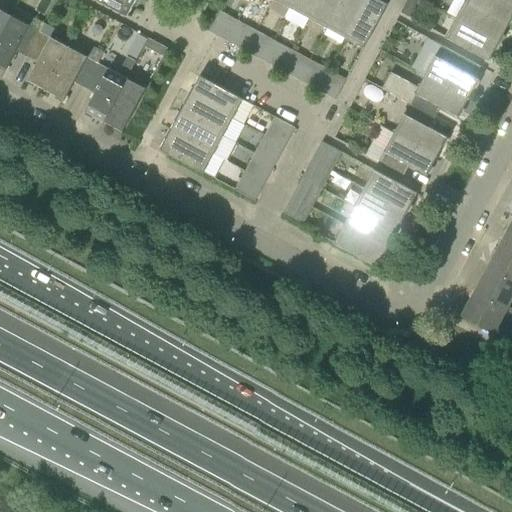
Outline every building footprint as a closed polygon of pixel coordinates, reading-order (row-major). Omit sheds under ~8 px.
[(102,0),(131,17),(132,16),(129,14),(136,0),(102,0)] [(276,0),(292,8),(296,0),(276,0)] [(296,0),(292,8),(310,18),(319,0),(296,0)] [(319,0),(310,18),(328,28),(342,0),(319,0)] [(342,0),(328,28),(346,37),(365,0),(342,0)] [(365,0),(346,37),(364,47),(389,2),(388,1),(386,4),(378,0),(365,0)] [(418,0),(407,0),(401,12),(409,17),(418,0)] [(466,0),(456,18),(502,43),(499,41),(508,24),(511,26),(511,25),(466,0)] [(511,2),(508,0),(465,0),(466,0),(511,25),(509,23),(511,17),(511,2)] [(0,38),(12,16),(0,9),(0,38)] [(220,11),(209,31),(228,41),(239,21),(220,11)] [(5,70),(6,71),(16,51),(27,57),(41,31),(12,16),(0,38),(0,63),(6,67),(5,70)] [(446,37),(492,61),(492,60),(489,59),(499,42),(502,44),(502,43),(456,18),(446,37)] [(246,51),(257,31),(239,21),(228,41),(246,51)] [(45,92),(70,47),(41,31),(27,57),(37,62),(27,82),(28,83),(29,80),(46,89),(45,92)] [(263,60),(275,40),(257,31),(246,51),(263,60)] [(143,49),(148,39),(138,34),(133,44),(143,49)] [(164,56),(168,48),(150,38),(146,46),(164,56)] [(292,50),(275,40),(263,60),(281,70),(292,50)] [(481,82),(481,80),(475,77),(481,67),(443,46),(438,55),(437,54),(426,74),(471,99),(472,99),(469,97),(478,80),(481,82)] [(45,92),(46,92),(47,89),(64,99),(63,102),(64,102),(75,82),(85,88),(99,63),(92,59),(70,47),(45,92)] [(97,48),(92,59),(99,63),(105,52),(97,48)] [(281,70),(299,80),(310,60),(292,50),(281,70)] [(119,73),(99,63),(85,88),(95,94),(85,114),(86,114),(87,111),(104,120),(103,123),(103,124),(128,77),(137,61),(128,56),(119,73)] [(299,80),(317,90),(328,69),(310,60),(299,80)] [(336,100),(337,98),(347,80),(328,69),(317,90),(336,100)] [(426,74),(419,87),(391,73),(384,88),(410,103),(435,117),(440,106),(461,118),(462,116),(459,115),(468,98),(471,99),(426,74)] [(191,94),(188,93),(234,118),(244,100),(198,75),(197,76),(200,77),(191,94)] [(103,124),(104,124),(105,121),(122,130),(121,133),(122,134),(147,88),(128,77),(103,124)] [(181,112),(178,111),(224,136),(234,118),(188,93),(188,94),(190,95),(181,112)] [(449,140),(450,139),(429,127),(435,117),(410,103),(394,132),(440,157),(437,155),(447,138),(449,140)] [(172,130),(169,129),(168,129),(214,154),(224,136),(178,111),(178,112),(181,113),(172,130)] [(296,128),(275,117),(265,135),(285,146),(296,128)] [(168,129),(171,131),(162,148),(159,146),(158,147),(204,172),(214,154),(168,129)] [(410,165),(430,176),(430,175),(428,173),(437,156),(440,158),(440,157),(394,132),(379,162),(404,175),(410,165)] [(276,164),(285,146),(265,135),(256,153),(276,164)] [(342,152),(330,145),(322,141),(312,160),(332,171),(342,152)] [(266,182),(276,164),(256,153),(246,171),(266,182)] [(322,189),(332,171),(312,160),(302,178),(322,189)] [(407,211),(416,194),(419,196),(420,195),(374,170),(364,188),(410,213),(407,211)] [(246,171),(236,189),(256,200),(266,182),(246,171)] [(333,182),(343,187),(347,180),(337,174),(333,182)] [(302,178),(298,185),(319,196),(322,189),(302,178)] [(364,188),(354,206),(400,231),(400,230),(397,229),(407,212),(409,213),(410,213),(364,188)] [(303,225),(313,207),(292,196),(283,214),(303,225)] [(354,206),(344,224),(390,249),(391,248),(388,247),(397,230),(400,231),(354,206)] [(511,246),(511,223),(502,242),(511,246)] [(334,243),(380,267),(381,266),(378,265),(387,248),(390,249),(344,224),(334,243)] [(489,266),(511,278),(511,246),(502,242),(489,266)] [(476,289),(508,307),(511,300),(511,278),(489,266),(476,289)] [(463,314),(495,331),(508,307),(476,289),(463,314)]
